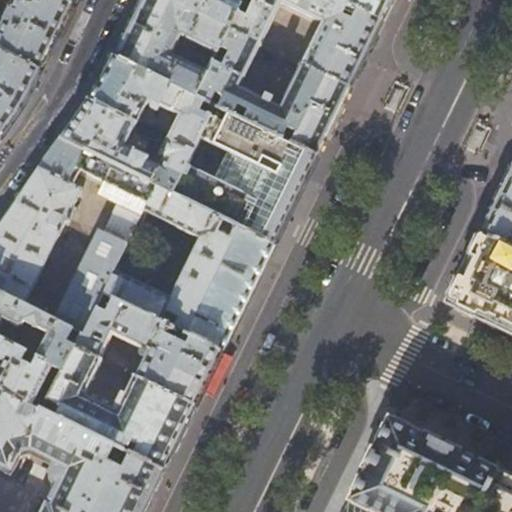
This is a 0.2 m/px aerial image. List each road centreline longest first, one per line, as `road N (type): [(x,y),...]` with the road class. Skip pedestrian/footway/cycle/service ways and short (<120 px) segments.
road 1 (secondary): [(328,317),(485,0)]
road 2 (secondary): [(234,511),(328,317)]
road 3 (residential): [(108,0),(61,95),(0,182)]
road 4 (residential): [(328,317),(511,408)]
